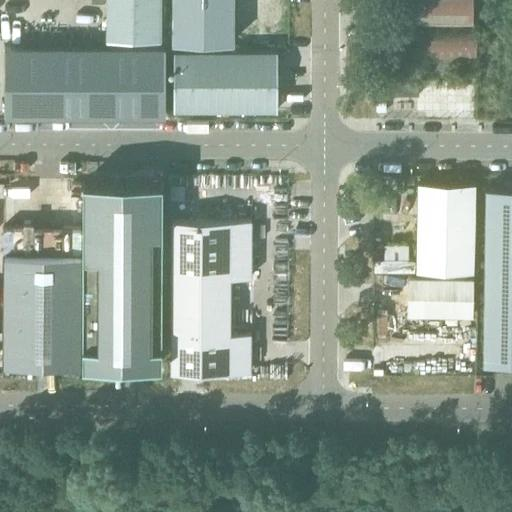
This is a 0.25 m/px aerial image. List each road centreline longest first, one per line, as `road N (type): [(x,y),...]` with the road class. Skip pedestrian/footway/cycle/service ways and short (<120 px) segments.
road 1 (unclassified): [(0,140),(327,142)]
road 2 (unclassified): [(326,410),(0,405)]
road 3 (unclassified): [(326,410),(327,142)]
road 4 (unclassified): [(511,410),(326,410)]
road 5 (unclassified): [(327,142),(511,143)]
road 6 (unclassified): [(327,142),(328,0)]
